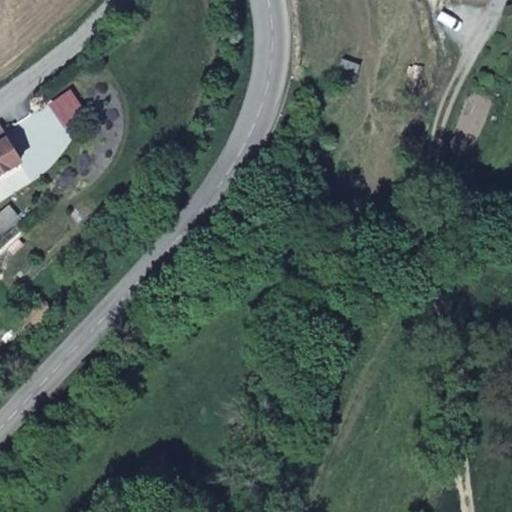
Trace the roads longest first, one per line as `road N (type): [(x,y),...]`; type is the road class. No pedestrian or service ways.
road 1 (secondary): [(265,0),(260,101),(214,188),(0,428)]
road 2 (track): [(457,361),(435,290),(429,214),(452,89)]
road 3 (unclassified): [(123,0),(0,103)]
